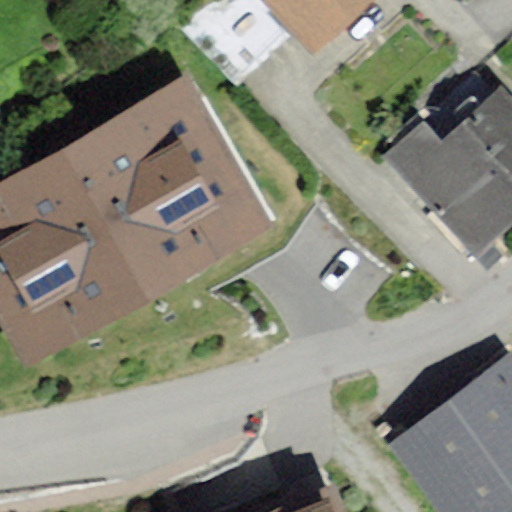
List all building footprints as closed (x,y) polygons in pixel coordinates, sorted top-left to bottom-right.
[(275,0),(316,43),(362,0),(275,0)] [(262,221),(187,87),(0,190),(0,314),(22,354),(262,221)] [(511,215),(511,104),(501,93),(438,150),(421,131),(393,157),(477,248),(511,215)] [(498,511),(511,502),(511,365),(401,447),(449,511),(498,511)] [(336,511),(329,492),(279,511),(336,511)]
